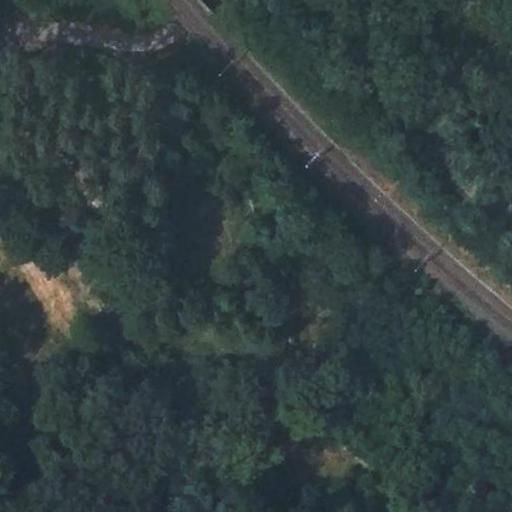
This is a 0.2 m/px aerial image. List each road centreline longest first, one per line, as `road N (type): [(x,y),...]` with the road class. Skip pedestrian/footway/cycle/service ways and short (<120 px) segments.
road 1 (unclassified): [(310,0),(343,29),(453,169),(511,211)]
road 2 (unclassified): [(0,30),(140,42),(164,34),(206,0)]
